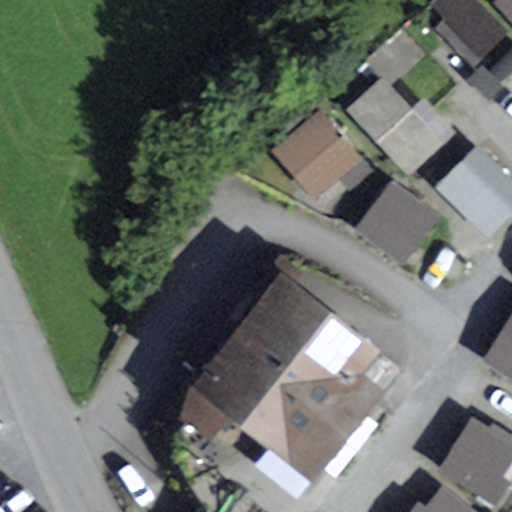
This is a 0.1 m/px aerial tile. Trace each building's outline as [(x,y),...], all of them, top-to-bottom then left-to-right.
[(511,0),(464,0),(511,40),(511,0)] [(392,82),(350,132),(404,177),(446,127),(392,82)] [(511,86),(483,121),(511,145),(511,86)] [(303,115),(261,164),(315,210),(357,160),(303,115)] [(511,177),(474,145),(431,195),(485,240),(511,208),(511,177)] [(388,188),(346,238),(400,283),(442,234),(388,188)] [(272,308),(212,383),(278,435),(258,459),(297,490),(317,466),(309,460),(362,393),(338,374),(357,351),(272,284),(261,299),(272,308)] [(511,312),(477,354),(511,383),(511,312)] [(511,449),(482,424),(439,474),(484,511),(499,511),(511,497),(511,449)] [(440,511),(423,498),(411,511),(440,511)]
